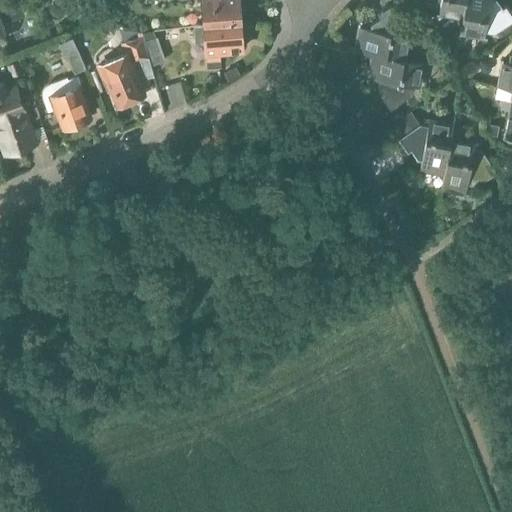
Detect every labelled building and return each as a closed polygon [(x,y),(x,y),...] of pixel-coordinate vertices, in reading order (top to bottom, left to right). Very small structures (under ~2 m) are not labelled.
[(0,0),(0,40),(5,38),(0,24),(0,23),(14,18),(7,0),(0,0)] [(242,5),(237,2),(237,0),(201,0),(203,23),(239,20),(239,17),(243,12),(242,5)] [(461,18),(464,0),(426,0),(431,6),(439,7),(438,14),(461,18)] [(464,0),(461,18),(458,33),(483,38),(484,30),(495,32),(500,28),(505,35),(511,30),(511,14),(506,5),(503,7),(497,0),(464,0)] [(372,53),(407,58),(411,35),(405,33),(406,25),(391,4),(377,13),(379,17),(369,24),(369,28),(359,26),(354,50),(372,53)] [(203,23),(203,24),(193,25),(194,42),(205,41),(207,69),(221,67),(220,52),(241,51),(240,38),(244,34),(244,27),(239,23),(239,20),(203,23)] [(142,33),(153,63),(164,59),(153,30),(147,31),(142,33)] [(131,100),(147,93),(133,62),(148,57),(142,36),(121,43),(125,56),(98,69),(108,91),(112,90),(119,105),(123,103),(125,104),(130,102),(131,100)] [(64,57),(68,55),(75,73),(84,70),(74,44),(61,49),(64,57)] [(511,86),(511,51),(508,54),(507,62),(503,61),(499,84),(511,86)] [(407,58),(372,53),(368,76),(379,78),(378,83),(383,91),(380,93),(390,107),(411,93),(412,85),(420,86),(424,61),(407,58)] [(12,76),(23,72),(19,60),(7,64),(12,76)] [(236,65),(223,72),(228,80),(240,74),(236,65)] [(72,78),(71,76),(49,85),(46,86),(44,88),(43,91),(42,95),(42,98),(48,112),(57,108),(64,126),(90,117),(85,104),(87,102),(77,76),(72,78)] [(0,121),(35,107),(31,95),(20,99),(15,86),(5,90),(1,80),(0,80),(0,121)] [(35,107),(0,121),(0,132),(2,138),(0,138),(0,139),(5,154),(36,142),(27,120),(39,116),(35,107)] [(443,171),(451,136),(453,120),(428,116),(426,123),(419,122),(399,136),(408,150),(411,148),(418,157),(421,158),(419,167),(443,171)] [(486,131),(488,134),(496,136),(498,125),(487,123),(486,131)] [(451,136),(443,171),(440,187),(465,191),(467,182),(470,183),(480,176),(482,179),(497,169),(482,148),(473,147),(474,140),(451,136)] [(511,251),(497,261),(511,286),(511,251)] [(490,263),(474,272),(481,283),(496,273),(490,263)] [(477,291),(475,292),(480,303),(482,302),(483,302),(484,304),(493,300),(486,286),(477,290),(477,291)]
